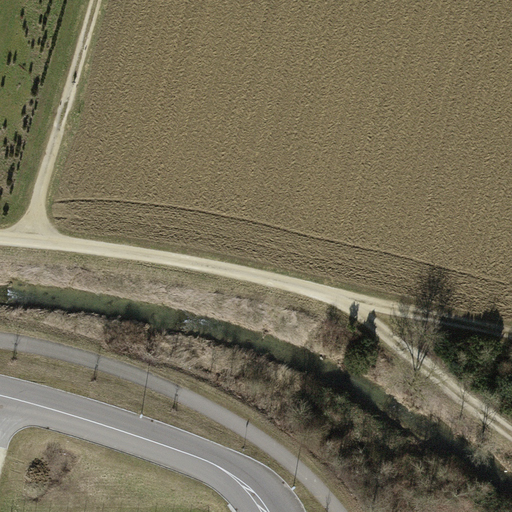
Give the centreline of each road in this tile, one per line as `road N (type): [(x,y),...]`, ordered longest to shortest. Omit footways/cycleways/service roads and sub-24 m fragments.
road 1 (track): [(0,234),(235,270),(511,337)]
road 2 (track): [(0,339),(94,359),(207,406),(291,462),(340,511)]
road 3 (residential): [(273,511),(230,470),(10,396)]
road 4 (track): [(34,237),(98,0)]
road 5 (track): [(333,293),(511,433)]
